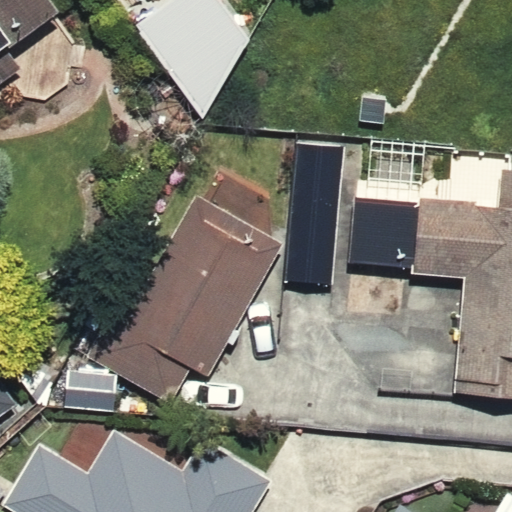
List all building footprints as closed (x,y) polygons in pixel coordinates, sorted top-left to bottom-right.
[(38,5),(45,0),(0,0),(0,121),(80,63),(38,5)] [(231,0),(124,0),(190,100),(265,50),(231,0)] [(284,127),(276,233),(273,275),(347,281),(348,264),(449,271),(441,387),(511,391),(511,142),(451,138),(447,187),(363,180),(367,133),(284,127)] [(276,233),(172,175),(76,349),(180,407),(276,233)] [(0,416),(16,405),(0,385),(0,416)] [(45,436),(6,499),(26,511),(250,511),(279,467),(198,417),(173,457),(117,422),(91,464),(45,436)] [(425,511),(392,492),(380,511),(497,511),(481,503),(475,511),(425,511)]
